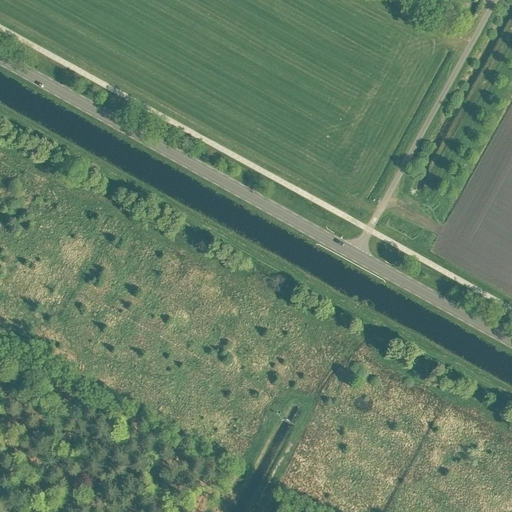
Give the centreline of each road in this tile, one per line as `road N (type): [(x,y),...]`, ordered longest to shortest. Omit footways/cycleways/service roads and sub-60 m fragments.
road 1 (primary): [(354,254),(0,57)]
road 2 (unclassified): [(354,254),(493,0)]
road 3 (track): [(224,511),(289,395),(307,402),(307,414),(253,511)]
road 4 (primary): [(511,341),(354,254)]
